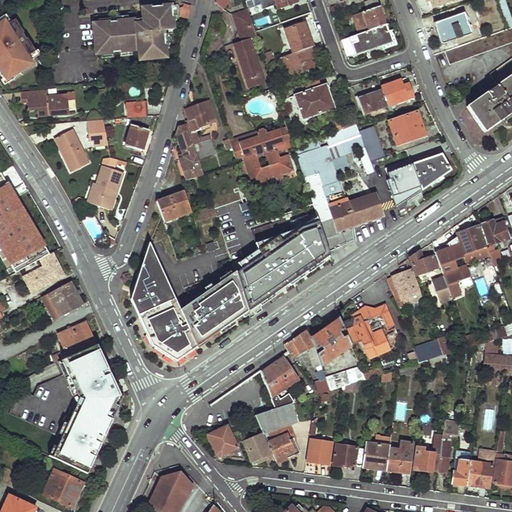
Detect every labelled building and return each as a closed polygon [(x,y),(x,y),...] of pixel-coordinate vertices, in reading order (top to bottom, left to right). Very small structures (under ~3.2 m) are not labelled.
[(223,9),(230,1),(229,0),(215,0),(215,1),(223,9)] [(377,0),(369,0),(365,2),(367,10),(349,16),(355,35),(386,24),(377,0)] [(501,2),(508,23),(511,21),(511,17),(506,0),(501,2)] [(96,26),(99,56),(141,51),(142,57),(153,55),(154,60),(169,58),(168,50),(167,34),(166,28),(176,27),(176,22),(174,7),(174,6),(151,9),(151,14),(145,15),(146,20),(96,26)] [(234,44),(246,80),(263,75),(250,38),(258,36),(256,32),(248,9),(232,14),(233,15),(237,28),(241,41),(234,44)] [(473,10),(465,12),(472,33),(480,30),(473,10)] [(465,12),(434,22),(439,37),(441,40),(443,42),(444,42),(447,41),(472,33),(465,12)] [(0,19),(0,25),(6,22),(8,25),(12,23),(7,15),(0,19)] [(262,26),(271,22),(267,16),(259,20),(262,26)] [(0,63),(0,74),(3,80),(11,75),(13,77),(32,65),(30,62),(27,58),(36,52),(28,39),(27,40),(24,34),(25,33),(16,20),(12,23),(8,25),(6,22),(0,25),(0,60),(1,62),(0,63)] [(305,22),(284,30),(293,53),(313,46),(305,22)] [(355,35),(349,37),(355,53),(381,44),(382,45),(393,41),(389,30),(387,31),(386,24),(355,35)] [(445,50),(450,62),(511,40),(511,27),(484,37),(445,50)] [(279,58),(286,78),(308,70),(308,72),(320,68),(313,46),(293,53),(279,58)] [(263,54),(266,63),(276,60),(273,51),(263,54)] [(39,56),(36,52),(27,58),(30,62),(39,56)] [(467,104),(483,129),(511,110),(511,57),(490,73),(497,83),(491,87),(489,83),(484,86),(487,91),(467,104)] [(246,80),(248,87),(265,82),(263,75),(246,80)] [(400,79),(381,86),(382,88),(388,106),(413,97),(407,83),(402,85),(400,79)] [(294,95),(303,119),(334,108),(331,98),(326,100),(321,86),(294,95)] [(356,95),(362,111),(368,109),(369,112),(388,106),(382,88),(363,94),(363,93),(356,95)] [(20,92),(22,104),(27,103),(28,110),(37,109),(38,116),(68,112),(67,100),(66,94),(47,97),(47,89),(20,92)] [(66,94),(67,100),(75,99),(74,92),(66,93),(66,94)] [(133,117),(150,116),(148,99),(130,100),(131,117),(133,117)] [(190,122),(186,123),(188,126),(199,159),(217,153),(210,133),(203,135),(201,127),(209,124),(208,122),(216,119),(209,100),(185,108),(190,122)] [(390,121),(398,145),(425,136),(417,111),(390,121)] [(352,115),(341,118),(344,127),(355,123),(352,115)] [(133,117),(124,145),(143,151),(153,116),(150,116),(133,117)] [(104,120),(87,121),(88,133),(103,131),(104,139),(107,138),(104,120)] [(326,136),(329,146),(353,137),(358,149),(365,147),(359,131),(357,125),(326,136)] [(179,160),(186,179),(203,173),(199,159),(188,126),(180,128),(178,136),(185,158),(179,160)] [(373,126),(359,131),(365,147),(371,162),(384,157),(373,126)] [(232,147),(236,160),(245,157),(252,180),(264,176),(265,181),(266,185),(284,179),(283,174),(281,169),(292,166),(290,158),(285,155),(279,157),(277,152),(283,150),(281,145),(292,141),(288,127),(268,134),(260,137),(243,142),(232,146),(232,147)] [(63,154),(71,171),(88,163),(72,129),(58,137),(65,153),(63,154)] [(242,136),(243,142),(260,137),(259,134),(260,130),(242,136)] [(230,141),(232,146),(243,142),(242,136),(230,141)] [(55,138),(63,154),(65,153),(58,137),(55,138)] [(329,146),(319,148),(328,169),(319,172),(327,197),(347,191),(343,180),(353,177),(344,155),(358,149),(353,137),(329,146)] [(224,140),(227,148),(232,147),(232,146),(229,138),(224,140)] [(314,205),(316,212),(330,207),(329,204),(327,197),(319,172),(328,169),(319,148),(316,139),(294,146),(314,205)] [(281,145),(283,150),(294,146),(294,145),(292,141),(281,145)] [(441,153),(412,163),(414,170),(421,189),(422,191),(450,170),(441,153)] [(371,162),(375,175),(385,171),(395,167),(391,155),(384,157),(371,162)] [(95,184),(88,203),(107,209),(114,190),(118,191),(124,173),(114,170),(117,161),(110,159),(109,159),(104,159),(103,166),(97,185),(95,184)] [(281,169),(283,174),(293,171),(292,166),(281,169)] [(414,170),(388,179),(388,182),(397,206),(421,189),(414,170)] [(375,175),(379,186),(388,182),(388,179),(385,171),(375,175)] [(252,180),(254,185),(265,181),(264,176),(252,180)] [(0,182),(0,217),(23,201),(8,178),(0,182)] [(114,190),(107,209),(112,210),(118,191),(114,190)] [(185,191),(156,201),(162,216),(164,222),(192,213),(191,211),(185,191)] [(343,199),(329,204),(338,230),(341,229),(354,225),(383,216),(376,192),(344,204),(343,199)] [(214,204),(191,211),(192,213),(195,222),(217,214),(214,204)] [(322,228),(329,252),(342,245),(338,230),(330,207),(316,212),(322,228)] [(8,230),(13,241),(26,234),(48,222),(43,211),(7,229),(8,230)] [(232,254),(252,307),(326,253),(314,215),(232,254)] [(493,225),(502,223),(500,217),(491,220),(493,225)] [(492,244),(507,238),(502,223),(493,225),(491,220),(482,224),(488,244),(486,245),(493,265),(498,263),(492,244)] [(26,234),(41,260),(54,253),(63,248),(48,222),(26,234)] [(354,225),(341,229),(346,243),(356,239),(354,225)] [(464,254),(484,246),(477,225),(457,234),(464,254)] [(338,230),(342,245),(346,243),(341,229),(338,230)] [(0,234),(0,248),(13,241),(8,230),(0,234)] [(456,237),(443,242),(443,244),(434,247),(443,277),(451,299),(461,295),(456,282),(471,278),(456,237)] [(149,242),(143,261),(145,261),(156,256),(151,245),(149,242)] [(205,245),(207,253),(216,250),(213,243),(205,245)] [(488,255),(484,246),(464,254),(467,264),(488,255)] [(419,274),(436,268),(432,257),(422,261),(420,251),(415,254),(410,257),(416,275),(419,274)] [(67,276),(54,253),(41,260),(43,266),(23,277),(32,294),(67,276)] [(177,361),(220,331),(233,321),(234,322),(243,316),(242,314),(249,309),(239,279),(237,274),(228,280),(227,278),(180,310),(179,311),(180,313),(177,313),(174,306),(172,307),(171,303),(175,301),(156,256),(145,261),(143,261),(131,299),(152,345),(177,361)] [(487,268),(490,279),(496,278),(493,266),(487,268)] [(408,295),(419,291),(416,281),(414,275),(412,270),(391,278),(394,289),(396,288),(396,292),(406,288),(408,295)] [(439,303),(451,299),(443,277),(432,281),(439,303)] [(408,295),(406,288),(396,292),(396,288),(394,289),(391,278),(386,279),(391,291),(394,296),(396,302),(399,301),(400,302),(402,301),(403,306),(423,300),(419,291),(408,295)] [(42,298),(55,322),(85,305),(72,282),(42,298)] [(180,310),(175,301),(171,303),(172,307),(174,306),(177,313),(180,313),(179,311),(180,310)] [(389,317),(384,305),(372,310),(389,317)] [(349,320),(372,310),(367,307),(348,317),(349,320)] [(392,330),(394,329),(389,317),(372,310),(349,320),(341,324),(343,330),(345,334),(350,346),(361,338),(366,349),(375,346),(379,355),(390,351),(389,347),(397,344),(392,330)] [(321,368),(350,346),(345,334),(340,337),(338,334),(343,330),(341,324),(339,320),(310,340),(314,346),(315,350),(319,348),(321,352),(317,355),(321,366),(321,368)] [(59,337),(69,359),(71,358),(94,347),(90,339),(84,324),(59,337)] [(499,338),(496,328),(490,329),(490,330),(494,340),(497,339),(499,338)] [(490,330),(485,332),(486,337),(488,341),(494,340),(490,330)] [(293,358),(306,350),(312,369),(321,366),(317,355),(315,350),(314,346),(310,340),(304,331),(285,345),(293,358)] [(472,333),(466,335),(470,347),(477,345),(475,341),(472,333)] [(443,356),(450,354),(443,336),(436,338),(439,345),(443,356)] [(486,337),(475,341),(477,345),(486,342),(488,341),(486,337)] [(509,375),(511,359),(511,355),(495,353),(497,339),(494,340),(488,341),(486,342),(481,373),(486,373),(501,374),(504,375),(509,375)] [(69,359),(52,366),(54,370),(62,367),(76,399),(49,456),(88,474),(99,450),(95,449),(102,434),(106,436),(120,406),(116,404),(120,395),(121,395),(115,380),(112,382),(100,358),(100,350),(101,350),(98,345),(97,346),(94,347),(71,358),(69,359)] [(418,364),(443,356),(439,345),(423,348),(422,346),(412,349),(418,364)] [(379,355),(375,346),(366,349),(369,358),(379,355)] [(115,380),(101,350),(100,350),(100,358),(112,382),(115,380)] [(292,403),(294,403),(285,388),(297,380),(282,359),(261,373),(275,409),(292,403)] [(330,391),(365,381),(362,375),(359,368),(326,379),(330,391)] [(380,369),(362,375),(365,381),(380,376),(382,375),(380,369)] [(382,375),(380,376),(380,377),(381,383),(391,382),(391,373),(391,372),(382,375)] [(501,374),(486,373),(486,383),(500,385),(501,374)] [(330,391),(326,379),(311,384),(316,396),(330,391)] [(294,441),(292,436),(293,436),(289,426),(297,423),(292,403),(275,409),(254,415),(263,435),(265,435),(276,463),(286,458),(285,455),(298,449),(295,440),(294,441)] [(436,472),(446,473),(451,437),(457,438),(459,426),(459,423),(452,422),(451,426),(442,425),(439,454),(436,470),(436,472)] [(222,454),(237,447),(226,426),(208,436),(215,450),(216,452),(218,454),(220,454),(222,454)] [(467,427),(459,426),(457,438),(465,440),(467,427)] [(263,461),(270,458),(260,435),(242,442),(251,462),(262,458),(263,461)] [(389,448),(389,446),(390,439),(376,437),(374,444),(365,443),(362,468),(376,469),(376,466),(387,467),(389,448)] [(328,465),(331,444),(310,441),(307,461),(328,465)] [(354,467),(356,448),(336,445),(333,465),(342,467),(342,465),(354,467)] [(436,470),(439,454),(423,452),(423,448),(416,447),(414,467),(420,467),(420,472),(431,473),(431,470),(436,470)] [(407,473),(411,452),(389,448),(387,467),(386,471),(395,472),(395,476),(400,476),(400,473),(407,473)] [(298,449),(285,455),(286,458),(300,452),(298,449)] [(488,488),(490,465),(493,466),(495,453),(479,451),(477,464),(469,463),(466,486),(488,488)] [(467,461),(467,457),(454,456),(452,472),(456,472),(459,460),(467,461)] [(450,484),(466,486),(469,463),(469,462),(467,461),(459,460),(456,472),(452,472),(451,471),(450,484)] [(511,461),(496,460),(493,482),(511,484),(511,461)] [(55,469),(44,493),(73,507),(84,482),(55,469)] [(176,511),(193,489),(180,477),(162,481),(148,506),(158,511),(176,511)] [(10,495),(1,511),(34,511),(37,508),(10,495)]
